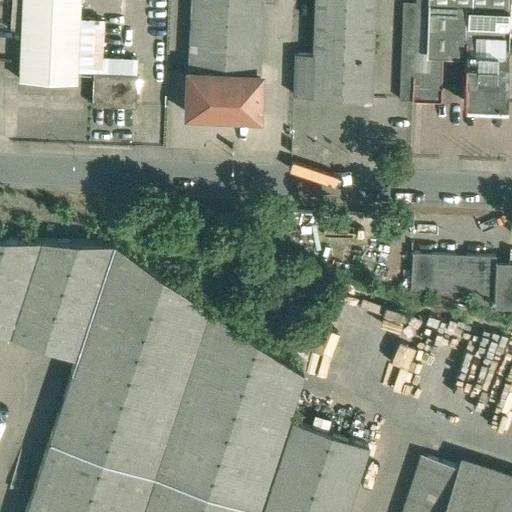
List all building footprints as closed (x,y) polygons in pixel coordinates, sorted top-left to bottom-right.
[(22,0),(18,79),(76,82),(80,0),(22,0)] [(191,0),(188,70),(260,74),(263,3),(263,0),(191,0)] [(375,0),(314,0),(313,53),(311,95),(372,97),(375,0)] [(416,1),(403,0),(402,30),(415,30),(416,1)] [(416,0),(416,1),(415,30),(414,49),(426,50),(428,0),(416,0)] [(511,0),(428,0),(426,50),(466,51),(464,101),(506,102),(509,24),(511,23),(511,0)] [(415,30),(402,30),(401,55),(414,55),(414,49),(415,30)] [(313,53),(295,52),(294,94),(311,95),(313,53)] [(260,74),(188,70),(186,113),(258,117),(260,74)] [(137,75),(93,74),(92,105),(135,107),(137,75)] [(441,87),(413,85),(412,99),(441,100),(441,87)] [(116,243),(0,237),(0,331),(74,356),(69,370),(70,371),(24,511),(258,511),(305,371),(116,243)] [(497,253),(414,247),(412,286),(475,288),(475,300),(494,301),(494,304),(511,304),(511,258),(497,258),(497,253)] [(330,400),(303,391),(294,418),(321,427),(330,400)] [(321,427),(294,418),(263,511),(346,511),(369,443),(321,427)] [(442,511),(458,464),(422,452),(402,511),(442,511)] [(511,511),(511,481),(458,464),(442,511),(511,511)]
